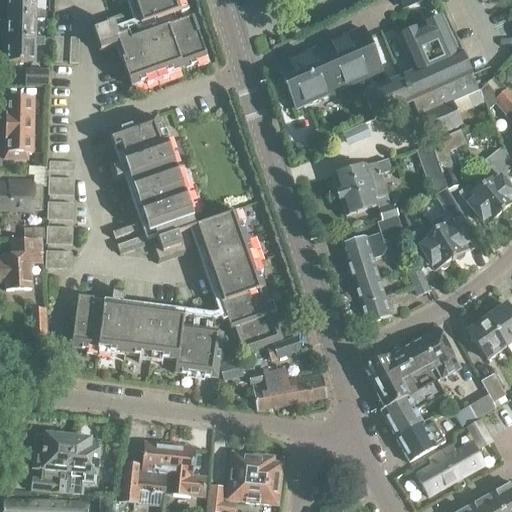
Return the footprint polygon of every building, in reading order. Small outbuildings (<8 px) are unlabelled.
[(8,0),(8,30),(35,30),(35,22),(45,22),(45,14),(36,14),(35,0),(8,0)] [(178,0),(131,0),(141,29),(183,15),(178,0)] [(398,0),(403,9),(422,0),(398,0)] [(122,17),(114,19),(116,26),(124,23),(122,17)] [(413,74),(400,80),(411,104),(412,103),(471,77),(472,77),(472,76),(463,56),(460,57),(444,20),(442,17),(397,38),(412,73),(413,74)] [(109,21),(106,22),(108,29),(116,26),(114,19),(109,21)] [(116,50),(117,54),(120,62),(130,91),(209,64),(194,21),(131,43),(124,23),(116,26),(108,29),(101,31),(93,34),(101,55),(116,50)] [(106,22),(99,25),(101,31),(108,29),(106,22)] [(91,27),(93,34),(101,31),(99,25),(91,27)] [(35,45),(45,45),(45,40),(35,40),(35,30),(8,30),(7,65),(35,65),(35,45)] [(380,75),(361,31),(322,48),(326,56),(323,58),(338,93),(380,75)] [(54,38),(54,47),(63,48),(64,39),(54,38)] [(70,40),(70,49),(79,49),(79,40),(70,40)] [(54,47),(53,56),(63,57),(63,48),(54,47)] [(70,49),(70,57),(79,58),(79,49),(70,49)] [(319,49),(276,68),(295,111),(338,93),(323,58),(319,49)] [(62,65),(63,63),(63,57),(53,56),(53,65),(62,65)] [(69,65),(71,66),(78,66),(79,58),(70,57),(69,64),(69,65)] [(498,79),(506,88),(511,83),(511,77),(511,76),(507,71),(498,79)] [(48,72),(26,72),(25,89),(48,89),(48,72)] [(458,117),(485,105),(481,93),(480,92),(478,94),(471,77),(412,103),(429,142),(462,128),(458,117)] [(496,78),(480,92),(481,93),(485,105),(488,113),(497,104),(505,113),(504,115),(511,124),(511,95),(507,90),(507,91),(496,78)] [(375,119),(411,104),(400,80),(365,97),(375,119)] [(6,99),(5,162),(28,162),(28,155),(31,156),(33,100),(6,99)] [(490,119),(460,132),(463,139),(493,126),(490,119)] [(155,235),(160,247),(163,255),(170,253),(178,250),(185,247),(194,244),(190,233),(195,231),(239,357),(283,341),(238,214),(195,229),(194,226),(192,221),(157,120),(109,137),(114,152),(120,150),(151,237),(155,235)] [(321,144),(339,136),(335,127),(317,133),(321,144)] [(460,132),(431,145),(432,148),(442,175),(449,191),(450,195),(459,192),(457,188),(461,187),(454,171),(449,157),(451,153),(466,146),(463,139),(460,132)] [(433,200),(435,199),(449,191),(442,175),(432,148),(416,153),(433,200)] [(475,181),(477,185),(502,215),(505,213),(510,214),(511,211),(511,201),(511,200),(511,196),(500,181),(511,170),(511,164),(505,153),(502,148),(485,163),(490,169),(489,170),(490,171),(482,177),(481,176),(475,181)] [(34,156),(34,168),(44,169),(44,166),(45,156),(34,156)] [(377,208),(382,223),(397,218),(394,207),(390,209),(380,177),(391,174),(387,163),(375,166),(365,169),(365,168),(332,179),(333,182),(331,184),(333,191),(336,192),(345,218),(377,208)] [(49,166),(49,173),(50,173),(51,173),(57,173),(58,172),(58,164),(49,164),(49,166)] [(58,172),(57,173),(66,174),(66,172),(67,165),(58,164),(58,172)] [(66,172),(66,174),(75,174),(75,173),(75,165),(68,165),(67,165),(66,172)] [(34,177),(33,183),(34,183),(34,188),(43,188),(44,169),(34,168),(29,168),(28,177),(34,177)] [(49,185),(49,189),(57,189),(57,181),(50,180),(49,180),(49,185)] [(57,181),(57,189),(66,190),(66,181),(57,181)] [(66,181),(66,190),(75,190),(75,181),(66,181)] [(0,186),(0,213),(34,213),(34,212),(43,212),(43,188),(34,188),(34,183),(33,183),(13,183),(13,187),(0,186)] [(500,217),(502,215),(477,185),(469,192),(467,190),(458,197),(481,226),(483,224),(487,228),(491,225),(496,225),(500,222),(500,217)] [(48,197),(49,197),(50,198),(57,198),(57,189),(49,189),(48,197)] [(57,198),(66,198),(66,190),(57,189),(57,198)] [(66,190),(66,198),(74,199),(75,190),(66,190)] [(48,212),(48,214),(56,214),(56,205),(50,205),(49,205),(48,205),(48,212)] [(56,205),(56,214),(65,214),(65,205),(56,205)] [(65,205),(65,214),(73,214),(74,206),(65,205)] [(432,228),(453,262),(456,260),(460,261),(464,259),(465,254),(468,253),(465,248),(467,247),(456,229),(455,229),(447,216),(446,217),(443,213),(439,216),(441,220),(437,222),(439,224),(432,228)] [(47,222),(48,222),(49,222),(56,222),(56,214),(48,214),(47,222)] [(56,222),(64,223),(65,214),(56,214),(56,222)] [(65,214),(64,223),(73,223),(73,214),(65,214)] [(413,228),(407,214),(398,217),(403,231),(413,228)] [(354,287),(360,308),(384,300),(372,262),(383,258),(387,250),(385,245),(404,238),(397,218),(382,223),(377,224),(380,236),(342,248),(354,287)] [(135,225),(128,227),(131,235),(139,232),(136,224),(135,225)] [(128,227),(120,230),(123,238),(131,235),(128,227)] [(450,264),(453,262),(432,228),(423,234),(422,231),(412,237),(420,249),(418,250),(430,269),(433,267),(436,272),(440,270),(445,271),(449,268),(450,264)] [(48,238),(55,238),(56,229),(49,229),(47,229),(47,230),(47,238),(48,238)] [(55,238),(64,239),(64,230),(56,229),(55,238)] [(24,230),(25,243),(41,242),(46,242),(47,238),(47,230),(24,230)] [(64,230),(64,239),(73,239),(73,230),(64,230)] [(112,232),(115,241),(123,238),(120,230),(115,232),(112,232)] [(46,242),(47,242),(46,247),(47,247),(48,247),(55,247),(55,238),(48,238),(47,238),(46,242)] [(55,247),(64,247),(64,239),(55,238),(55,247)] [(64,247),(72,248),(73,239),(64,239),(64,247)] [(142,239),(134,242),(137,250),(144,248),(145,248),(142,239)] [(13,258),(0,258),(0,285),(6,285),(6,293),(32,292),(30,263),(43,263),(41,242),(25,243),(12,243),(13,258)] [(134,242),(126,245),(129,253),(137,250),(134,242)] [(185,247),(189,255),(195,253),(197,253),(196,251),(194,244),(185,247)] [(121,256),(129,253),(126,245),(118,248),(121,256)] [(151,250),(154,258),(162,256),(163,255),(160,247),(151,250)] [(185,247),(178,250),(181,258),(189,255),(185,247)] [(170,253),(173,261),(181,258),(178,250),(170,253)] [(46,253),(46,262),(54,262),(55,254),(48,253),(47,253),(46,253)] [(162,256),(165,264),(166,264),(173,261),(170,253),(163,255),(162,256)] [(55,254),(54,262),(63,263),(63,254),(55,254)] [(63,254),(63,263),(72,263),(72,255),(63,254)] [(154,258),(155,262),(157,267),(165,264),(162,256),(154,258)] [(46,262),(45,271),(47,271),(54,271),(54,262),(46,262)] [(54,262),(54,271),(63,272),(63,263),(54,262)] [(63,263),(63,272),(71,272),(72,263),(63,263)] [(418,265),(405,271),(417,299),(430,293),(418,265)] [(400,315),(394,297),(384,300),(360,308),(366,326),(390,319),(389,318),(400,315)] [(76,300),(70,350),(175,363),(173,375),(215,381),(221,335),(181,330),(182,319),(92,307),(93,302),(76,300)] [(511,312),(506,304),(486,319),(508,349),(511,345),(511,312)] [(47,352),(45,310),(31,311),(32,338),(35,338),(36,352),(47,352)] [(487,363),(508,349),(486,319),(466,333),(487,363)] [(430,361),(440,380),(441,380),(442,381),(460,372),(437,332),(407,348),(403,350),(414,369),(430,361)] [(297,338),(272,347),(277,361),(301,352),(297,338)] [(373,393),(383,412),(435,383),(440,380),(430,361),(414,369),(403,350),(379,364),(380,365),(370,371),(367,379),(375,392),(373,393)] [(243,378),(238,362),(220,367),(224,383),(243,378)] [(256,412),(287,407),(283,385),(287,384),(285,370),(279,371),(278,380),(277,372),(263,375),(265,386),(252,389),(256,412)] [(263,384),(260,373),(248,376),(251,387),(263,384)] [(488,397),(490,401),(493,405),(505,398),(493,376),(480,383),(488,397)] [(322,377),(287,384),(283,385),(287,407),(327,399),(322,377)] [(380,414),(396,442),(424,426),(423,425),(416,413),(427,406),(428,408),(445,399),(435,383),(383,412),(380,414)] [(488,397),(468,408),(475,420),(476,421),(496,410),(493,405),(490,401),(488,397)] [(461,429),(475,420),(468,408),(454,417),(461,429)] [(396,442),(409,465),(438,449),(437,449),(445,444),(443,440),(436,428),(432,420),(423,425),(424,426),(396,442)] [(491,445),(479,424),(468,430),(480,451),(491,445)] [(32,493),(66,496),(72,439),(46,436),(43,455),(36,455),(34,470),(40,471),(39,480),(34,480),(32,493)] [(72,439),(66,496),(83,497),(84,486),(94,488),(99,442),(72,439)] [(117,505),(139,507),(140,493),(176,497),(177,478),(166,477),(169,447),(145,445),(142,469),(139,468),(139,467),(121,465),(117,505)] [(472,446),(448,460),(444,453),(430,461),(433,468),(416,478),(429,500),(484,468),(472,446)] [(177,478),(176,497),(204,500),(206,479),(192,478),(195,450),(169,447),(166,477),(177,478)] [(111,448),(110,464),(121,465),(123,449),(111,448)] [(229,500),(276,505),(281,464),(274,464),(274,461),(234,457),(229,500)] [(511,511),(511,484),(492,495),(501,511),(511,511)] [(224,489),(211,488),(208,511),(234,511),(236,506),(222,504),(224,489)] [(471,507),(473,511),(501,511),(492,495),(471,507)] [(112,511),(114,499),(103,499),(102,511),(112,511)] [(87,511),(87,504),(3,502),(3,511),(87,511)]
